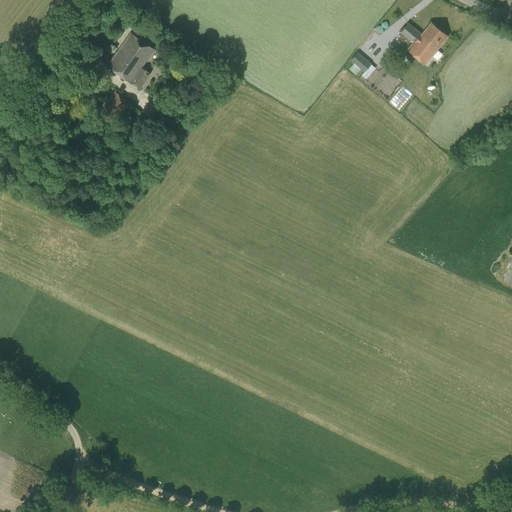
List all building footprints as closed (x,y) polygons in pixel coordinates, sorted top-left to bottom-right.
[(430,22),(421,33),(408,23),(400,32),(413,43),(407,49),(425,64),(447,37),(430,22)] [(130,33),(107,66),(139,88),(149,73),(141,67),(154,49),(130,33)] [(371,63),(357,52),(350,60),(354,63),(348,69),(355,75),(360,69),(364,72),(371,63)] [(106,123),(109,120),(113,124),(130,105),(114,91),(97,110),(101,113),(99,116),(106,123)] [(511,259),(502,281),(511,284),(511,259)]
